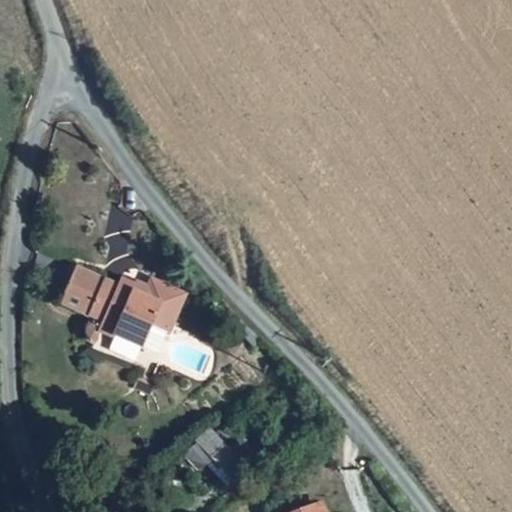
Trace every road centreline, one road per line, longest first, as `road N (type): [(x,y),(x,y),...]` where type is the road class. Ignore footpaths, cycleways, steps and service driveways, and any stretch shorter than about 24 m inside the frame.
road 1 (unclassified): [(59,75),(149,204),(374,447),(423,511)]
road 2 (unclassified): [(59,75),(16,207),(4,371),(41,511)]
